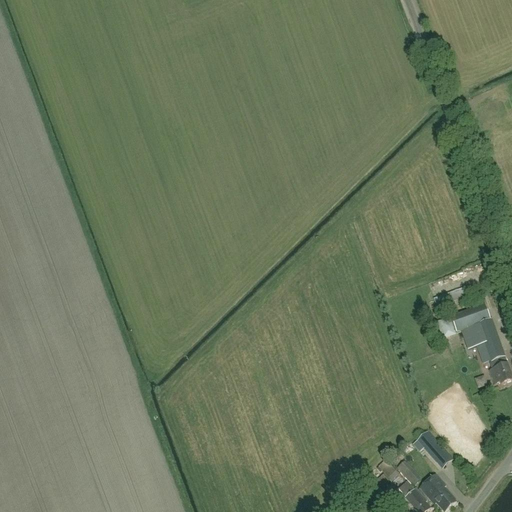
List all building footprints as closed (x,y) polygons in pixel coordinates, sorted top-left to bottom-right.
[(464,290),(448,294),(450,302),(466,298),(464,290)] [(485,364),(490,362),(493,370),(490,371),(494,385),(501,383),(501,385),(511,381),(511,376),(508,365),(507,365),(505,358),(492,320),(491,321),(486,305),(452,317),(457,333),(461,331),(468,350),(484,345),(486,353),(481,355),(483,363),(485,364)] [(450,319),(437,323),(443,341),(456,336),(450,319)] [(424,449),(436,463),(443,470),(453,461),(447,454),(429,433),(424,438),(415,446),(421,452),(424,449)] [(386,461),(378,468),(384,474),(376,482),(383,490),(400,476),(386,461)] [(404,462),(397,469),(413,486),(420,480),(404,462)] [(446,487),(436,475),(420,489),(435,506),(437,505),(443,511),(447,511),(457,503),(445,489),(446,487)] [(408,482),(399,490),(406,498),(406,499),(416,511),(427,511),(431,510),(408,482)]
